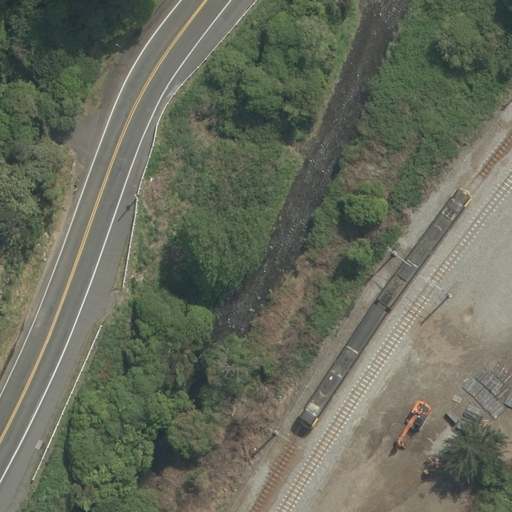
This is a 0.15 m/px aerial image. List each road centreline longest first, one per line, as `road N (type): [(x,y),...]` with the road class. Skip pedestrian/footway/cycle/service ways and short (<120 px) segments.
road 1 (secondary): [(0,452),(135,109),(206,0)]
road 2 (track): [(327,511),(511,249)]
